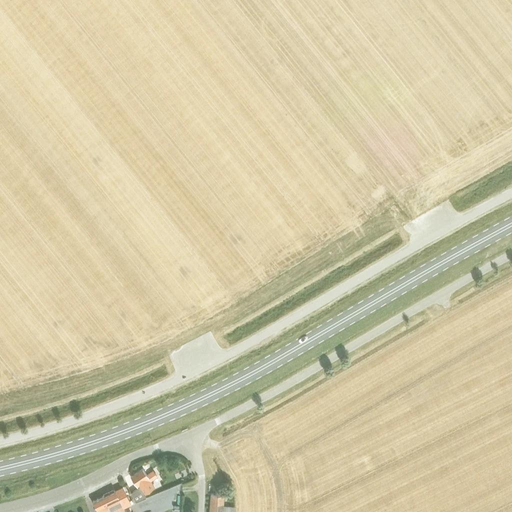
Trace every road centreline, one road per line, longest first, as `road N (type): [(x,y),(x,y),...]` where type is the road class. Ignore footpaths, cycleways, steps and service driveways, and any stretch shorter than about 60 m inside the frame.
road 1 (unclassified): [(511,193),(200,369),(93,414),(0,440)]
road 2 (secondary): [(0,470),(120,434),(222,388),(511,224)]
road 3 (unclassified): [(187,436),(511,254)]
road 4 (unclassified): [(0,508),(187,436)]
